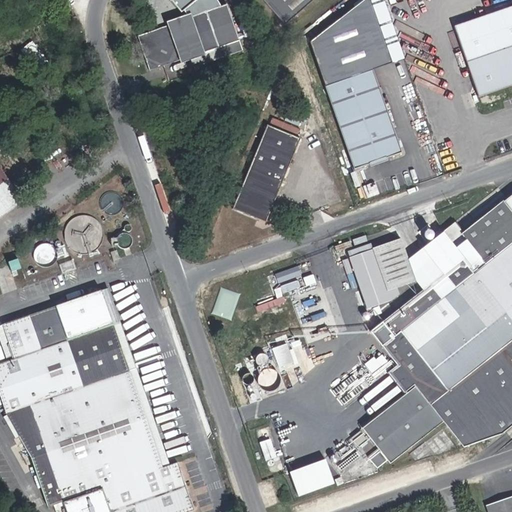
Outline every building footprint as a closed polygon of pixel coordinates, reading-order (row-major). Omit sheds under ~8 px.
[(269,0),(288,21),(312,0),(269,0)] [(325,85),(392,63),(370,2),(311,45),(325,85)] [(511,7),(456,26),(480,96),(511,85),(511,7)] [(149,35),(148,32),(139,35),(140,39),(133,51),(137,63),(140,62),(147,65),(151,69),(163,64),(162,60),(166,54),(170,52),(169,48),(176,46),(177,50),(181,60),(207,51),(195,14),(168,23),(172,34),(173,36),(166,39),(165,37),(164,35),(152,42),(151,40),(149,40),(147,36),(149,35)] [(152,42),(164,35),(160,28),(148,32),(149,35),(147,36),(149,40),(151,40),(152,42)] [(374,69),(325,85),(353,169),(401,153),(374,69)] [(274,206),(301,137),(269,124),(234,208),(267,222),(274,206)] [(0,171),(0,215),(21,202),(0,171)] [(107,203),(101,202),(95,205),(93,211),(93,216),(96,221),(102,224),(108,223),(113,219),(115,212),(112,207),(107,203)] [(391,340),(378,350),(394,371),(410,390),(460,452),(499,438),(511,427),(511,219),(498,202),(456,236),(481,266),(469,276),(458,262),(441,275),(452,290),(438,300),(427,286),(378,324),(391,340)] [(83,227),(76,225),(70,226),(64,229),(58,236),(56,246),(59,256),(65,262),(73,264),(80,264),(88,259),(93,253),(95,246),(94,239),(90,232),(83,227)] [(122,256),(124,251),(122,244),(116,241),(111,243),(108,246),(108,253),(112,257),(117,258),(122,256)] [(366,259),(372,271),(396,253),(393,245),(366,259)] [(396,253),(372,271),(386,299),(413,285),(396,253)] [(47,257),(40,254),(35,254),(30,256),(25,262),(24,270),(28,277),(34,279),(41,279),(47,275),(50,270),(50,262),(47,257)] [(14,277),(8,264),(6,265),(7,269),(2,272),(6,281),(14,277)] [(298,267),(275,272),(277,280),(300,275),(298,267)] [(100,298),(92,301),(159,474),(167,471),(100,298)] [(92,301),(0,336),(0,350),(7,369),(0,372),(0,418),(2,425),(0,425),(0,434),(11,453),(18,449),(31,470),(46,511),(56,511),(61,510),(61,511),(188,511),(172,469),(167,471),(159,474),(92,301)] [(278,332),(298,328),(293,304),(278,307),(281,321),(264,325),(265,330),(267,329),(277,327),(278,332)] [(277,367),(294,362),(288,342),(270,347),(277,367)] [(401,397),(410,390),(394,371),(385,378),(401,397)] [(335,484),(328,457),(285,468),(292,495),(335,484)] [(511,511),(511,497),(485,507),(486,511),(511,511)]
